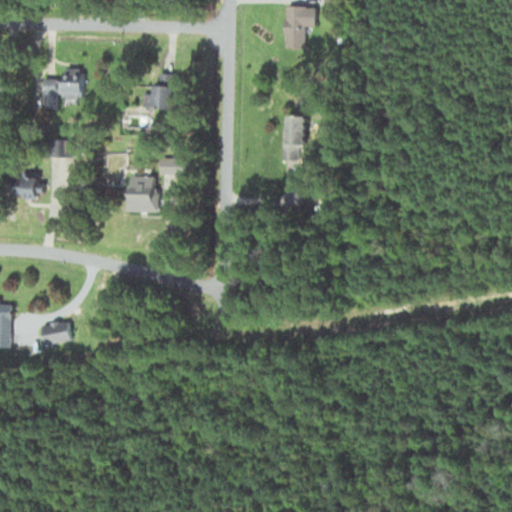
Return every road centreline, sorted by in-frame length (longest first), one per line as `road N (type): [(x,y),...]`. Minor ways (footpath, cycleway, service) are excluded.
road 1 (residential): [(229,0),(220,296)]
road 2 (residential): [(229,28),(0,21)]
road 3 (residential): [(220,296),(143,271),(0,251)]
